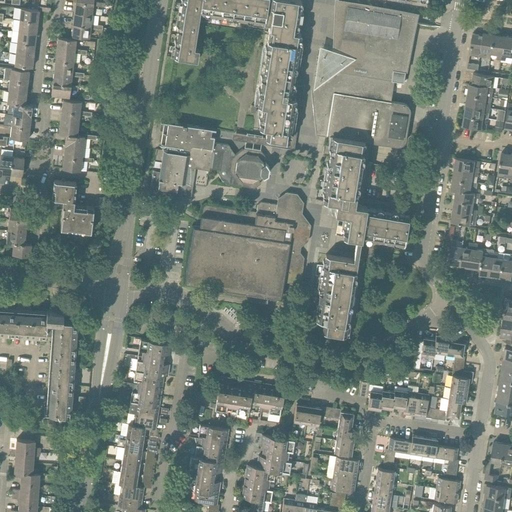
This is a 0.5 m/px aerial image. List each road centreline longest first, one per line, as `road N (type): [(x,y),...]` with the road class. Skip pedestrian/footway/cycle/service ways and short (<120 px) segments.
road 1 (tertiary): [(116,290),(160,0)]
road 2 (residential): [(201,314),(270,356),(338,362),(379,348),(445,304)]
road 3 (tertiary): [(80,511),(116,290)]
road 4 (residential): [(40,192),(48,107),(40,91),(58,0)]
road 5 (residential): [(445,304),(422,257),(439,142)]
road 6 (residential): [(439,142),(462,0)]
road 7 (residential): [(478,424),(483,357),(445,304)]
road 8 (residential): [(157,511),(159,463),(178,390)]
